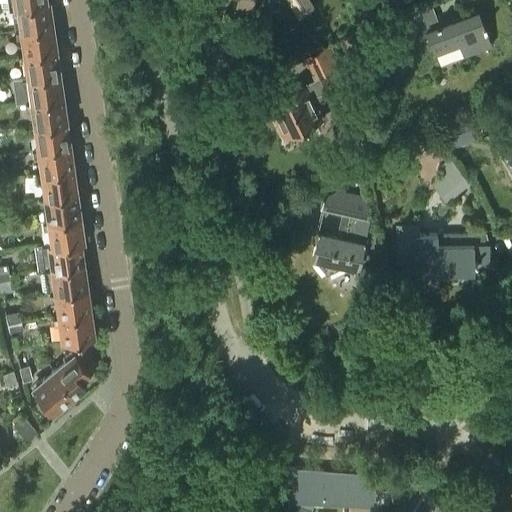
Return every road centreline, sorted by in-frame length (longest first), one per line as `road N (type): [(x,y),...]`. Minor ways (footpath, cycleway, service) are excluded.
road 1 (residential): [(65,511),(115,435),(131,382),(78,0)]
road 2 (residential): [(255,381),(225,340),(137,0)]
road 3 (residential): [(255,381),(190,0)]
road 4 (residential): [(422,430),(318,419),(279,403),(255,381)]
